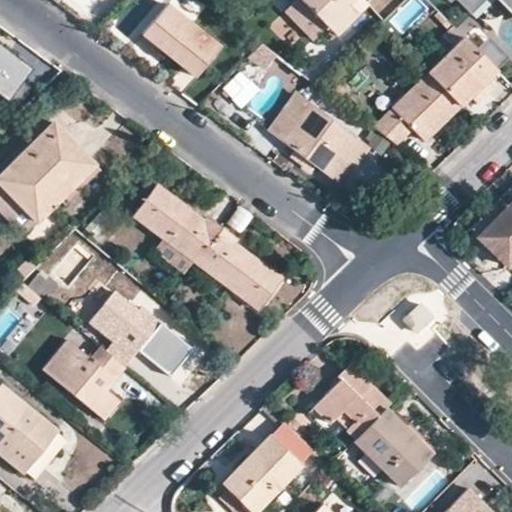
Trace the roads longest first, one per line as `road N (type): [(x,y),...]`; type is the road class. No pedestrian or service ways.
road 1 (residential): [(7,0),(371,265)]
road 2 (residential): [(344,292),(117,511)]
road 3 (residential): [(344,292),(511,454)]
road 4 (residential): [(511,128),(408,231)]
road 5 (residential): [(408,231),(511,333)]
